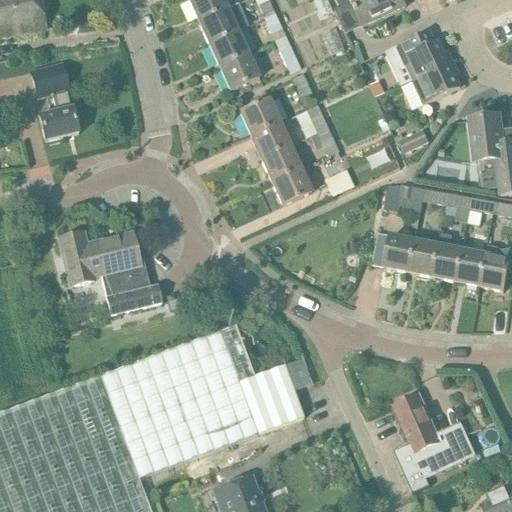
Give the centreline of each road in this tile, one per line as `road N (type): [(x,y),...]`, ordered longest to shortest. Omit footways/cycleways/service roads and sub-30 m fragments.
road 1 (unclassified): [(393,511),(323,332)]
road 2 (residential): [(154,176),(159,137),(122,0)]
road 3 (residential): [(478,361),(323,332)]
road 4 (residential): [(323,332),(195,249)]
